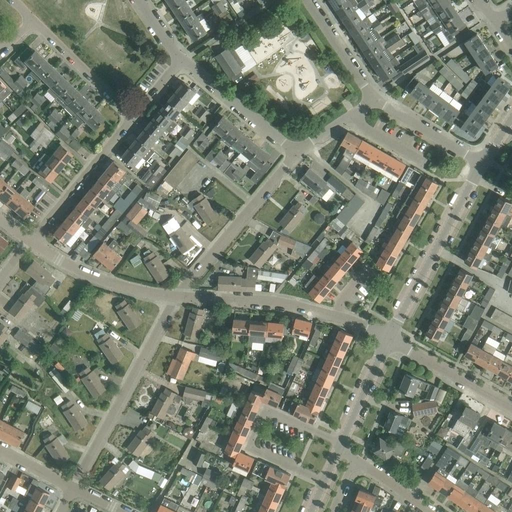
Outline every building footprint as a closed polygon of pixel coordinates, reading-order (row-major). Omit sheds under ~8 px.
[(186,1),(184,0),(167,0),(174,9),(186,1)] [(215,11),(224,5),(221,0),(212,6),(215,11)] [(329,0),(336,9),(348,1),(347,0),(329,0)] [(362,0),(358,3),(355,0),(349,0),(348,1),(336,9),(343,19),(352,13),(363,6),(367,3),(371,0),(362,0)] [(393,14),(400,9),(394,0),(387,5),(393,14)] [(422,0),(424,2),(418,6),(420,10),(428,5),(435,0),(422,0)] [(451,4),(448,0),(435,0),(428,5),(420,10),(423,15),(430,11),(433,16),(432,16),(433,16),(451,4)] [(192,11),(186,1),(174,9),(181,19),(192,11)] [(367,3),(363,6),(352,13),(343,19),(349,29),(362,21),(358,15),(370,7),(367,3)] [(451,4),(433,16),(436,21),(430,25),(433,30),(457,13),(451,4)] [(217,15),(218,15),(225,25),(233,19),(224,5),(215,11),(217,15)] [(196,17),(192,11),(181,19),(187,29),(204,18),(201,13),(196,17)] [(457,28),(464,23),(457,13),(433,30),(436,34),(443,30),(444,31),(449,28),(452,33),(447,37),(451,42),(462,35),(457,28)] [(363,20),(362,21),(349,29),(356,39),(366,33),(381,23),(378,19),(371,23),(367,17),(363,20)] [(206,32),(211,28),(204,18),(187,29),(194,40),(206,32)] [(387,25),(384,21),(381,23),(366,33),(356,39),(363,49),(375,41),(382,37),(378,32),(384,28),(383,27),(387,25)] [(382,37),(375,41),(363,49),(370,59),(382,51),(403,38),(405,36),(402,32),(386,43),(382,37)] [(484,44),(477,34),(466,41),(472,52),(484,44)] [(406,42),(403,38),(382,51),(370,59),(376,69),(389,61),(385,56),(406,42)] [(426,50),(420,42),(414,46),(419,55),(400,67),(404,73),(415,66),(430,57),(426,50)] [(491,55),(484,44),(472,52),(480,62),(491,55)] [(248,48),(242,51),(248,61),(254,58),(248,48)] [(241,70),(227,49),(216,56),(230,77),(231,77),(234,81),(244,74),(241,70)] [(34,50),(25,60),(20,55),(14,61),(21,68),(23,70),(28,64),(33,69),(43,59),(34,50)] [(491,55),(480,62),(486,72),(490,70),(497,66),(498,65),(491,55)] [(400,63),(396,57),(389,61),(376,69),(383,80),(396,71),(392,66),(395,64),(396,65),(400,63)] [(43,59),(33,69),(29,73),(38,82),(42,78),(52,67),(43,59)] [(451,68),(456,63),(451,59),(446,64),(451,68)] [(460,77),(465,72),(456,63),(451,68),(460,77)] [(447,79),(452,74),(444,66),(439,71),(447,79)] [(502,74),(497,66),(490,70),(496,79),(492,86),(503,94),(510,84),(500,77),(502,74)] [(50,86),(60,76),(52,67),(42,78),(50,86)] [(465,72),(460,77),(466,83),(471,78),(465,72)] [(462,83),(452,74),(447,79),(454,86),(456,89),(462,83)] [(13,90),(24,79),(21,75),(10,86),(13,90)] [(55,99),(59,94),(69,84),(60,76),(50,86),(46,90),(55,99)] [(425,85),(422,82),(414,76),(405,87),(417,96),(425,85)] [(13,90),(17,94),(28,82),(24,79),(13,90)] [(468,85),(472,89),(476,82),(472,79),(468,85)] [(3,83),(0,80),(0,98),(2,101),(11,92),(3,83)] [(176,92),(188,101),(196,91),(184,82),(176,92)] [(472,89),(468,85),(466,87),(470,91),(465,98),(467,99),(478,83),(476,82),(472,89)] [(69,84),(59,94),(55,99),(63,107),(68,103),(78,93),(69,84)] [(428,104),(437,93),(425,85),(417,96),(428,104)] [(495,104),(503,94),(492,86),(484,96),(495,104)] [(465,98),(470,91),(466,87),(461,95),(465,98)] [(38,92),(27,103),(31,107),(34,104),(33,104),(41,95),(38,92)] [(188,101),(176,92),(169,101),(180,110),(188,101)] [(76,111),(86,101),(78,93),(68,103),(76,111)] [(440,113),(448,102),(437,93),(428,104),(440,113)] [(37,108),(45,99),(41,95),(33,104),(34,104),(37,108)] [(488,114),(495,104),(484,96),(477,106),(486,113),(488,114)] [(85,120),(95,109),(86,101),(76,111),(85,120)] [(172,119),(180,110),(169,101),(161,110),(172,119)] [(455,116),(459,110),(448,102),(440,113),(451,121),(452,121),(455,116)] [(13,112),(17,117),(26,108),(22,103),(13,112)] [(207,117),(210,113),(201,105),(198,109),(207,117)] [(488,114),(486,113),(477,106),(469,116),(480,124),(488,114)] [(50,121),(59,112),(55,109),(47,117),(50,121)] [(94,128),(104,118),(95,109),(85,120),(94,128)] [(207,117),(198,109),(195,113),(203,121),(207,117)] [(172,119),(161,110),(154,119),(165,129),(172,119)] [(17,117),(13,112),(7,117),(11,122),(17,117)] [(53,131),(58,126),(55,124),(63,116),(59,112),(50,121),(47,124),(53,131)] [(462,129),(463,127),(473,135),(480,124),(469,116),(464,123),(455,116),(452,121),(462,129)] [(223,136),(233,125),(223,117),(214,128),(223,136)] [(157,138),(165,129),(154,119),(146,129),(157,138)] [(75,128),(68,121),(64,125),(72,132),(75,128)] [(7,125),(4,128),(0,124),(0,135),(1,136),(10,128),(7,125)] [(195,131),(186,124),(182,128),(192,136),(192,135),(195,131)] [(233,125),(223,136),(221,139),(230,147),(233,143),(242,132),(233,125)] [(29,135),(34,139),(40,144),(45,147),(54,136),(44,126),(40,131),(41,131),(40,132),(35,128),(29,135)] [(192,136),(182,128),(179,132),(183,135),(179,140),(187,147),(195,137),(192,135),(192,136)] [(72,141),(79,132),(76,129),(70,135),(64,141),(70,147),(74,143),(72,141)] [(157,138),(146,129),(138,138),(149,147),(157,138)] [(66,130),(59,137),(64,142),(64,141),(70,135),(66,130)] [(206,138),(207,136),(202,132),(193,145),(201,151),(210,141),(206,138)] [(242,151),(251,140),(242,132),(233,143),(242,151)] [(362,140),(348,132),(341,143),(348,147),(345,151),(353,156),(356,152),(355,151),(360,144),(362,140)] [(138,138),(130,147),(142,156),(147,161),(154,151),(149,147),(138,138)] [(11,155),(15,150),(2,139),(0,140),(0,145),(4,149),(11,155)] [(30,143),(29,145),(35,150),(40,144),(34,139),(30,143)] [(179,140),(175,145),(171,142),(167,146),(176,154),(179,156),(187,147),(179,140)] [(251,159),(260,148),(251,140),(242,151),(251,159)] [(362,140),(360,144),(355,151),(356,152),(363,156),(360,161),(367,165),(370,160),(377,148),(362,140)] [(72,154),(60,144),(52,153),(65,163),(72,154)] [(161,157),(168,162),(172,157),(173,158),(176,154),(167,146),(164,150),(165,151),(161,157)] [(130,147),(122,157),(134,166),(142,156),(130,147)] [(251,159),(247,164),(256,172),(250,178),(256,183),(265,173),(259,168),(266,160),(270,156),(260,148),(258,151),(251,159)] [(385,168),(391,157),(377,148),(370,160),(385,168)] [(0,154),(0,155),(6,160),(11,155),(4,149),(0,154)] [(212,149),(205,158),(211,162),(213,160),(216,163),(224,153),(220,150),(217,154),(212,149)] [(195,163),(199,158),(188,150),(184,155),(195,163)] [(148,160),(152,163),(159,155),(155,152),(148,160)] [(49,157),(44,153),(40,158),(57,173),(65,163),(52,153),(49,157)] [(220,166),(219,168),(224,172),(226,170),(232,162),(231,163),(226,160),(229,157),(224,153),(216,163),(220,166)] [(191,168),(195,163),(184,155),(180,159),(191,168)] [(344,170),(345,171),(351,160),(345,155),(338,165),(335,169),(341,174),(344,170)] [(399,176),(406,165),(391,157),(385,168),(399,176)] [(40,158),(36,162),(32,167),(37,172),(50,182),(57,173),(40,158)] [(17,170),(22,164),(16,159),(11,164),(17,170)] [(187,173),(191,168),(180,159),(176,164),(187,173)] [(109,167),(107,170),(123,184),(127,179),(122,175),(126,171),(122,167),(114,161),(109,167)] [(161,172),(164,168),(155,161),(152,165),(161,172)] [(232,162),(226,170),(232,174),(231,175),(235,178),(243,169),(239,166),(238,167),(232,162)] [(22,164),(17,170),(24,176),(29,170),(22,164)] [(183,178),(187,173),(176,164),(172,169),(183,178)] [(141,178),(152,187),(163,174),(161,173),(161,172),(152,165),(148,169),(149,169),(141,178)] [(400,181),(404,183),(412,169),(408,167),(400,181)] [(179,183),(183,178),(172,169),(168,174),(179,183)] [(235,178),(239,181),(247,172),(243,169),(235,178)] [(322,196),(327,200),(334,193),(329,189),(330,188),(325,184),(326,183),(309,169),(301,179),(322,196)] [(104,173),(99,179),(115,193),(123,184),(107,170),(104,173)] [(351,176),(345,171),(344,170),(341,174),(348,180),(351,176)] [(11,178),(1,171),(0,172),(0,190),(6,183),(11,178)] [(179,183),(168,174),(164,179),(175,188),(179,183)] [(438,183),(435,181),(421,174),(416,182),(412,188),(430,198),(438,183)] [(35,184),(40,179),(36,176),(32,181),(35,184)] [(352,199),(355,195),(342,184),(332,176),(328,180),(339,189),(351,199),(352,199)] [(35,184),(42,190),(34,199),(38,201),(45,192),(49,187),(40,179),(35,184)] [(94,185),(92,188),(103,198),(108,202),(115,193),(99,179),(94,185)] [(400,181),(396,188),(400,191),(404,183),(400,181)] [(0,198),(5,203),(15,191),(6,183),(0,190),(0,198)] [(132,190),(137,195),(143,189),(137,184),(132,190)] [(369,195),(372,191),(364,186),(362,191),(369,195)] [(24,188),(19,194),(15,191),(5,203),(11,208),(12,207),(15,210),(24,198),(25,198),(29,193),(24,188)] [(89,191),(84,197),(96,207),(103,198),(92,188),(89,191)] [(421,212),(430,198),(412,188),(404,202),(418,210),(421,212)] [(124,200),(129,205),(137,195),(132,190),(124,200)] [(158,207),(162,197),(148,191),(143,200),(158,207)] [(369,195),(376,199),(379,195),(372,191),(369,195)] [(201,194),(190,201),(193,206),(195,205),(207,223),(218,216),(206,198),(204,199),(201,194)] [(356,194),(355,195),(352,199),(361,206),(365,202),(356,194)] [(184,196),(180,200),(185,205),(189,201),(184,196)] [(309,201),(313,205),(317,200),(313,196),(309,201)] [(494,207),(511,217),(511,216),(511,202),(500,196),(494,207)] [(79,203),(77,206),(89,216),(96,207),(84,197),(79,203)] [(33,206),(25,198),(24,198),(15,210),(18,212),(17,213),(24,218),(33,206)] [(352,199),(351,199),(348,203),(357,211),(361,206),(352,199)] [(116,209),(122,214),(129,205),(124,200),(116,209)] [(295,207),(294,206),(280,222),(288,229),(290,231),(307,209),(299,202),(295,207)] [(383,210),(388,212),(392,205),(388,202),(383,210)] [(421,212),(418,210),(404,202),(396,217),(402,220),(413,227),(421,212)] [(133,207),(125,216),(130,221),(136,225),(138,224),(147,212),(136,203),(133,207)] [(353,216),(357,211),(348,203),(344,208),(353,216)] [(74,209),(69,215),(81,225),(85,220),(89,223),(92,219),(89,216),(77,206),(74,209)] [(494,207),(488,218),(500,224),(506,227),(511,217),(494,207)] [(349,220),(353,216),(344,208),(340,213),(349,220)] [(109,218),(114,223),(122,214),(116,209),(109,218)] [(380,227),(388,212),(383,210),(375,224),(380,227)] [(345,225),(349,220),(340,213),(336,218),(345,225),(350,230),(351,230),(345,225)] [(64,221),(62,224),(78,237),(86,228),(81,225),(69,215),(64,221)] [(102,227),(107,231),(114,223),(109,218),(102,227)] [(164,223),(169,230),(167,230),(170,234),(183,252),(193,245),(181,227),(179,228),(176,224),(172,218),(164,223)] [(345,225),(336,218),(330,225),(339,233),(345,225)] [(494,235),(500,224),(488,218),(483,228),(494,235)] [(405,241),(413,227),(402,220),(393,235),(405,241)] [(130,221),(127,225),(131,228),(143,238),(148,233),(138,224),(136,225),(130,221)] [(124,223),(123,224),(121,222),(117,227),(125,234),(131,228),(127,225),(124,223)] [(54,236),(58,240),(60,238),(70,247),(78,237),(62,224),(59,227),(54,233),(55,234),(54,236)] [(350,230),(345,225),(339,233),(344,237),(350,230)] [(94,236),(99,241),(107,231),(102,227),(94,236)] [(370,234),(374,236),(378,229),(374,227),(370,234)] [(132,240),(129,242),(135,247),(143,238),(131,228),(125,234),(132,240)] [(483,228),(477,239),(488,246),(494,249),(497,245),(500,238),(494,235),(483,228)] [(356,235),(350,230),(344,237),(350,242),(356,235)] [(374,236),(370,234),(366,241),(370,244),(374,236)] [(307,244),(281,235),(278,243),(304,253),(304,252),(306,253),(311,247),(307,245),(307,244)] [(397,256),(405,241),(393,235),(385,249),(397,256)] [(90,252),(99,241),(94,236),(87,245),(85,247),(90,252)] [(325,237),(319,245),(323,248),(329,241),(325,237)] [(109,246),(104,241),(100,246),(94,254),(102,261),(111,251),(116,245),(116,246),(119,243),(114,239),(109,246)] [(265,243),(264,242),(250,259),(257,265),(259,267),(277,246),(268,239),(265,243)] [(485,252),(488,246),(477,239),(471,250),(483,257),(490,261),(492,256),(485,252)] [(82,241),(81,242),(75,250),(85,258),(90,252),(85,247),(87,245),(82,241)] [(342,245),(337,250),(352,263),(363,250),(352,241),(346,248),(342,245)] [(121,249),(116,246),(116,245),(111,251),(102,261),(112,269),(122,257),(118,253),(121,249)] [(319,245),(313,252),(317,256),(323,248),(319,245)] [(352,263),(337,250),(336,249),(325,262),(331,267),(341,276),(352,263)] [(385,249),(382,255),(377,264),(388,270),(397,256),(385,249)] [(471,250),(465,261),(477,268),(483,257),(471,250)] [(150,261),(146,263),(158,281),(169,274),(157,256),(156,257),(153,252),(147,256),(150,261)] [(317,256),(313,252),(307,258),(312,262),(317,256)] [(137,255),(130,260),(134,267),(141,262),(137,255)] [(506,269),(511,261),(506,258),(501,267),(506,269)] [(39,288),(49,296),(54,291),(48,287),(54,279),(50,275),(51,274),(33,261),(26,271),(42,284),(39,288)] [(306,261),(303,265),(314,275),(330,288),(341,276),(331,267),(323,276),(306,261)] [(501,267),(496,264),(492,273),(496,275),(501,278),(506,269),(501,267)] [(248,266),(247,278),(255,279),(258,279),(281,283),(289,274),(260,270),(260,269),(248,266)] [(467,286),(468,284),(473,275),(461,268),(455,279),(467,286)] [(330,288),(314,275),(305,286),(311,291),(309,293),(320,301),(330,288)] [(255,279),(247,278),(242,278),(242,277),(229,277),(219,276),(219,289),(255,290),(255,280),(255,279)] [(294,286),(297,282),(292,277),(289,281),(294,286)] [(461,297),(467,286),(455,279),(449,290),(461,297)] [(31,286),(23,295),(22,294),(9,311),(17,317),(19,319),(32,302),(38,307),(46,298),(39,292),(31,286)] [(485,296),(490,298),(495,290),(490,287),(485,296)] [(468,300),(461,297),(449,290),(443,301),(455,308),(462,311),(468,300)] [(484,309),(488,303),(490,298),(485,296),(479,307),(484,309)] [(69,299),(63,307),(69,312),(75,304),(69,299)] [(124,300),(118,304),(121,309),(117,311),(124,321),(130,329),(140,322),(128,304),(127,305),(124,300)] [(440,307),(437,312),(449,318),(450,318),(455,308),(443,301),(443,302),(441,301),(439,306),(440,307)] [(474,318),(479,320),(484,309),(479,307),(474,318)] [(66,317),(69,313),(62,308),(59,312),(66,317)] [(201,309),(194,308),(192,313),(191,313),(185,334),(197,337),(203,316),(199,315),(201,309)] [(490,318),(495,321),(501,311),(496,308),(490,318)] [(495,321),(500,324),(506,314),(501,311),(495,321)] [(437,312),(432,323),(435,325),(443,329),(449,332),(455,321),(450,318),(449,318),(437,312)] [(500,324),(505,327),(511,316),(506,314),(500,324)] [(296,318),(295,322),(294,325),(284,324),(283,335),(292,336),(293,331),(309,335),(312,323),(296,318)] [(479,320),(474,318),(469,326),(474,329),(479,320)] [(249,334),(250,320),(234,319),(233,332),(249,334)] [(266,335),(267,322),(250,320),(249,334),(250,334),(248,345),(252,346),(253,342),(265,343),(265,341),(266,335)] [(490,330),(493,324),(484,320),(481,325),(490,330)] [(284,324),(267,322),(266,335),(283,337),(283,335),(284,324)] [(432,323),(426,334),(438,340),(443,329),(432,323)] [(1,324),(0,325),(0,342),(10,330),(1,324)] [(324,326),(316,324),(314,330),(315,330),(313,336),(318,338),(324,326)] [(490,330),(499,335),(502,329),(493,324),(490,330)] [(462,339),(467,342),(473,331),(468,328),(462,339)] [(19,329),(13,336),(25,346),(21,351),(29,357),(35,350),(43,356),(47,351),(19,329)] [(352,335),(349,333),(340,330),(333,345),(346,350),(352,335)] [(101,336),(98,332),(93,335),(99,345),(112,363),(122,356),(109,337),(108,338),(105,334),(101,336)] [(318,338),(313,336),(310,343),(315,345),(318,338)] [(467,342),(462,339),(456,350),(462,352),(467,342)] [(486,342),(482,349),(478,357),(475,361),(486,367),(496,348),(497,348),(486,342)] [(482,349),(471,343),(469,346),(464,355),(475,361),(478,357),(482,349)] [(339,365),(346,350),(333,345),(327,360),(339,365)] [(222,350),(221,352),(201,347),(199,356),(219,361),(219,359),(226,361),(227,351),(222,350)] [(181,348),(175,362),(173,361),(168,373),(182,378),(190,358),(192,359),(195,353),(191,352),(181,348)] [(511,356),(507,354),(507,355),(504,361),(497,373),(508,379),(511,371),(511,356)] [(299,358),(294,355),(291,362),(296,365),(299,358)] [(493,355),(486,367),(497,373),(504,361),(493,355)] [(304,360),(299,358),(296,365),(301,367),(304,360)] [(332,381),(339,365),(327,360),(320,375),(332,381)] [(60,372),(64,368),(58,362),(54,365),(60,372)] [(296,365),(291,362),(288,370),(293,372),(296,365)] [(298,374),(301,367),(296,365),(293,372),(298,374)] [(244,374),(246,369),(238,366),(236,371),(244,374)] [(61,376),(58,372),(54,367),(48,372),(55,380),(65,392),(71,387),(61,375),(61,376)] [(90,372),(87,368),(78,374),(81,378),(94,396),(104,389),(92,371),(90,372)] [(244,374),(253,378),(255,374),(246,369),(244,374)] [(225,384),(230,373),(226,372),(221,382),(225,384)] [(253,378),(261,382),(263,377),(255,374),(253,378)] [(419,379),(406,374),(400,390),(413,395),(416,387),(426,390),(428,384),(419,380),(419,379)] [(325,396),(332,381),(320,375),(313,390),(325,396)] [(262,400),(264,395),(267,388),(250,381),(239,405),(244,407),(245,406),(257,411),(262,400)] [(16,394),(19,388),(12,385),(9,390),(16,394)] [(434,399),(435,397),(438,387),(432,385),(428,394),(426,399),(434,399)] [(192,401),(193,400),(199,401),(200,400),(203,401),(202,406),(201,405),(197,412),(204,415),(215,394),(206,392),(207,391),(186,386),(183,398),(185,403),(189,404),(192,401)] [(219,394),(224,397),(228,389),(223,387),(219,394)] [(16,394),(23,397),(26,392),(19,388),(16,394)] [(175,393),(166,388),(163,393),(162,393),(152,412),(162,418),(166,411),(171,414),(174,413),(176,409),(175,406),(170,403),(172,399),(179,403),(182,397),(175,393)] [(277,407),(282,395),(267,388),(264,395),(262,400),(277,407)] [(286,397),(291,399),(294,392),(289,389),(286,397)] [(319,411),(325,396),(313,390),(306,406),(319,411)] [(59,394),(53,399),(57,404),(63,399),(59,394)] [(224,397),(219,394),(215,401),(221,403),(224,397)] [(286,397),(281,409),(314,423),(319,411),(306,406),(291,399),(286,397)] [(412,405),(415,417),(438,412),(436,400),(412,405)] [(37,414),(40,407),(28,401),(24,407),(37,414)] [(70,401),(63,405),(67,410),(64,412),(75,430),(86,423),(74,405),(73,405),(70,401)] [(239,405),(237,412),(234,411),(231,418),(238,421),(250,427),(257,411),(245,406),(244,407),(239,405)] [(459,418),(454,426),(463,432),(462,435),(464,436),(457,448),(463,452),(474,436),(468,432),(473,426),(476,421),(480,414),(466,406),(460,418),(459,418)] [(384,428),(395,432),(399,422),(406,425),(409,418),(401,415),(391,411),(384,428)] [(53,433),(60,427),(48,413),(33,426),(40,434),(47,427),(53,433)] [(208,426),(210,424),(212,419),(207,416),(204,424),(208,426)] [(0,437),(5,440),(13,426),(2,420),(0,423),(0,437)] [(244,442),(250,427),(238,421),(231,436),(240,440),(244,442)] [(482,428),(475,440),(481,444),(488,447),(489,445),(492,439),(499,442),(506,429),(495,422),(489,432),(482,428)] [(208,426),(204,424),(200,430),(205,433),(208,426)] [(23,442),(27,434),(13,426),(5,440),(16,446),(19,440),(23,442)] [(142,431),(141,430),(128,448),(138,455),(151,438),(154,434),(146,427),(142,431)] [(194,432),(193,429),(190,427),(185,428),(183,432),(184,436),(191,439),(194,432)] [(499,442),(504,446),(497,459),(503,462),(507,454),(511,444),(511,431),(506,429),(499,442)] [(45,445),(57,463),(68,456),(56,438),(55,439),(52,434),(46,438),(49,443),(45,445)] [(244,442),(240,440),(231,436),(225,451),(236,456),(237,457),(239,452),(244,442)] [(396,439),(392,446),(380,437),(375,450),(387,459),(392,452),(401,457),(407,445),(396,439)] [(475,440),(468,452),(473,455),(475,452),(476,453),(481,444),(475,440)] [(440,467),(442,468),(444,465),(445,466),(447,463),(452,456),(458,460),(461,456),(448,447),(436,465),(440,467)] [(206,454),(199,451),(193,463),(200,466),(206,454)] [(219,457),(233,463),(249,470),(254,458),(239,452),(237,457),(236,456),(236,458),(221,452),(219,457)] [(425,454),(424,456),(418,453),(414,460),(429,468),(434,460),(425,454)] [(458,460),(457,462),(465,468),(469,461),(461,456),(458,460)] [(257,460),(252,472),(273,481),(285,486),(285,487),(291,475),(257,460)] [(100,481),(110,489),(124,473),(122,471),(126,467),(120,461),(116,465),(115,464),(100,481)] [(471,462),(466,468),(475,474),(477,471),(478,472),(480,468),(471,462)] [(162,475),(140,466),(137,473),(159,483),(162,475)] [(194,473),(189,471),(182,467),(180,472),(187,475),(186,479),(190,481),(194,473)] [(449,473),(442,468),(440,467),(436,472),(435,472),(428,482),(432,485),(431,487),(437,491),(438,489),(449,473)] [(218,474),(216,473),(207,468),(203,476),(212,480),(214,481),(218,474)] [(480,468),(478,472),(482,475),(481,477),(486,480),(490,474),(480,468)] [(201,482),(207,485),(210,480),(194,473),(190,481),(199,485),(201,482)] [(448,496),(458,480),(449,473),(438,489),(448,496)] [(496,486),(500,480),(490,474),(486,480),(496,486)] [(15,490),(16,488),(20,479),(13,475),(7,486),(15,490)] [(465,478),(461,476),(458,480),(448,496),(457,502),(464,492),(460,488),(464,482),(463,481),(465,478)] [(245,487),(251,489),(255,482),(249,479),(245,487)] [(207,485),(214,489),(217,484),(210,480),(207,485)] [(496,486),(504,491),(508,485),(500,480),(496,486)] [(278,502),(285,486),(273,481),(266,496),(278,502)] [(471,482),(465,490),(464,492),(457,502),(467,509),(478,491),(473,487),(474,485),(471,482)] [(30,484),(27,490),(24,495),(30,498),(30,499),(42,505),(49,493),(30,484)] [(372,493),(377,496),(380,488),(375,486),(372,493)] [(372,493),(360,489),(356,497),(379,507),(381,503),(383,498),(377,496),(372,493)] [(478,493),(479,492),(478,491),(467,509),(471,511),(478,511),(480,510),(484,503),(487,499),(478,493)] [(228,503),(234,506),(237,498),(231,495),(228,503)] [(239,502),(244,505),(248,497),(242,495),(239,502)] [(260,511),(273,511),(278,502),(266,496),(259,511),(260,511)] [(16,505),(18,500),(12,497),(10,502),(16,505)] [(356,498),(357,499),(355,503),(357,503),(354,510),(359,511),(367,511),(369,509),(373,510),(375,506),(379,507),(356,497),(356,498)] [(28,511),(38,511),(42,505),(30,499),(24,510),(28,511)] [(487,499),(484,503),(480,510),(478,511),(492,511),(497,505),(487,499)] [(16,505),(10,502),(7,507),(16,511),(28,511),(24,510),(16,505)] [(244,505),(239,502),(236,509),(241,511),(244,505)] [(499,503),(497,505),(492,511),(506,511),(508,510),(499,503)]
